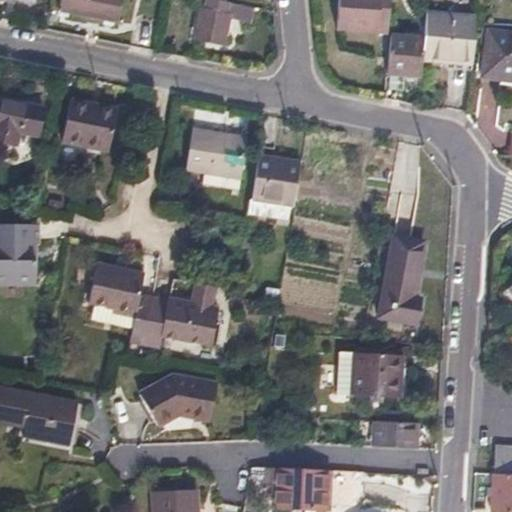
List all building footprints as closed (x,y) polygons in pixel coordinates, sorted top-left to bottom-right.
[(71,0),(69,12),(115,22),(119,0),(71,0)] [(387,33),(388,0),(335,0),(334,30),(387,33)] [(194,39),(208,41),(221,44),(227,16),(199,10),(194,39)] [(472,62),(474,39),(476,17),(423,13),(422,37),(420,58),(472,62)] [(499,87),(511,88),(511,34),(486,30),(480,75),(500,79),(499,87)] [(420,58),(422,37),(387,35),(385,74),(419,76),(420,58)] [(53,150),(65,152),(77,154),(79,145),(102,149),(109,109),(63,100),(53,150)] [(38,110),(15,105),(0,101),(0,141),(9,143),(11,132),(33,136),(38,110)] [(184,128),(181,148),(179,167),(194,170),(230,176),(231,176),(237,136),(184,128)] [(240,197),(239,206),(237,216),(246,217),(255,154),(251,153),(243,196),(240,197)] [(255,154),(246,217),(290,225),(300,161),(255,154)] [(230,176),(194,170),(192,182),(228,188),(230,176)] [(33,224),(0,224),(0,284),(31,284),(32,262),(24,262),(24,246),(32,246),(32,244),(33,244),(33,224)] [(287,247),(288,236),(277,235),(275,245),(287,247)] [(377,319),(395,322),(414,325),(418,300),(411,299),(421,242),(393,237),(377,319)] [(32,262),(32,246),(24,246),(24,262),(32,262)] [(142,344),(148,298),(133,295),(137,269),(91,262),(86,302),(90,303),(107,305),(107,309),(130,312),(129,323),(126,342),(142,344)] [(214,305),(210,304),(207,304),(210,285),(190,282),(187,301),(164,297),(164,300),(148,298),(142,344),(156,346),(158,336),(207,344),(214,305)] [(107,305),(90,303),(88,317),(129,323),(130,312),(107,309),(107,305)] [(398,399),(398,379),(398,358),(339,356),(338,397),(398,399)] [(137,395),(145,410),(153,425),(176,414),(207,419),(213,384),(171,376),(137,395)] [(77,403),(0,395),(0,421),(26,425),(24,441),(72,447),(77,403)] [(26,425),(0,421),(0,438),(24,441),(26,425)] [(413,449),(415,424),(375,423),(373,446),(413,449)] [(496,474),(510,475),(511,444),(497,444),(496,474)] [(276,470),(275,508),(327,510),(328,473),(276,470)] [(511,511),(511,474),(510,475),(496,474),(494,474),(492,511),(511,511)] [(152,496),(152,511),(195,511),(195,493),(152,496)]
